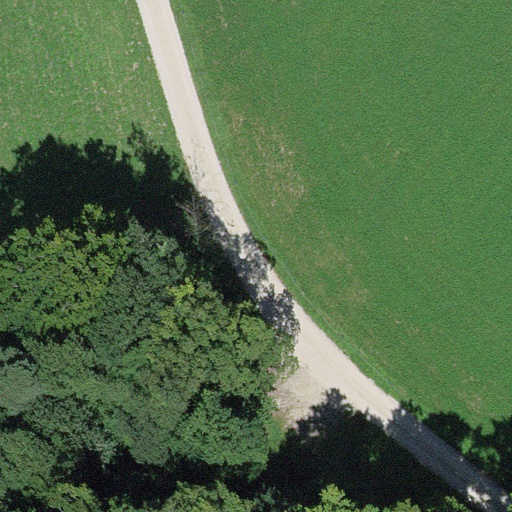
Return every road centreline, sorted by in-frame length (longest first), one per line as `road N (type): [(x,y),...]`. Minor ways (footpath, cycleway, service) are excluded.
road 1 (track): [(144,0),(199,168),(265,310),(497,511)]
road 2 (track): [(293,336),(263,511)]
